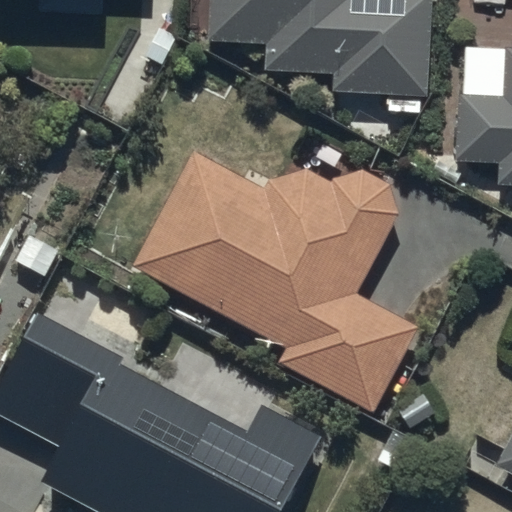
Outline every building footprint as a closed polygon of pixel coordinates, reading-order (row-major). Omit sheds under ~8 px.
[(332,89),(387,90),(387,108),(421,109),(421,90),(429,90),(430,0),(210,0),(210,31),(266,31),(266,65),(332,66),(332,89)] [(511,42),(464,41),(460,156),(501,157),(500,180),(511,180),(511,42)] [(265,178),(191,141),(133,260),(288,335),(278,355),(375,403),(417,317),(358,288),(399,205),(392,177),(368,164),(333,173),(310,162),(265,178)] [(126,346),(38,300),(0,372),(0,412),(59,443),(42,474),(114,511),(282,511),(325,430),(265,398),(253,422),(122,354),(126,346)] [(511,421),(493,454),(511,464),(511,421)]
